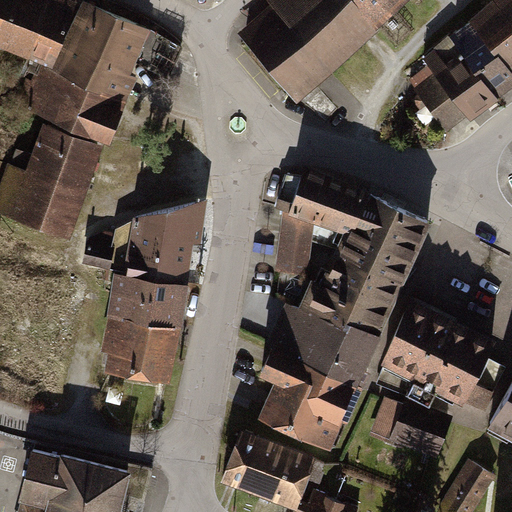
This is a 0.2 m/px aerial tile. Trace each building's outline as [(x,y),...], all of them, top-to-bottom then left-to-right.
[(168,27),(87,0),(0,0),(0,43),(51,61),(43,84),(31,80),(22,107),(138,147),(150,110),(140,107),(155,63),(181,72),(190,44),(165,36),(168,27)] [(427,0),(279,0),(282,3),(248,34),(313,105),(427,0)] [(511,101),(511,0),(490,0),(423,59),(438,76),(421,90),(461,135),(488,112),(491,120),(511,101)] [(0,189),(0,213),(85,242),(118,146),(57,126),(43,169),(11,158),(0,189)] [(453,224),(322,166),(305,212),(285,210),(281,269),(318,273),(320,217),(349,230),(313,308),(296,300),(280,335),(294,343),(279,375),(295,381),(275,414),(348,449),(369,404),(377,408),(385,391),(396,364),(420,297),(453,224)] [(221,199),(146,216),(134,271),(128,269),(110,351),(120,353),(116,373),(185,389),(208,287),(202,285),(221,199)] [(511,356),(511,335),(433,298),(402,364),(490,405),(511,356)] [(466,416),(411,396),(396,438),(451,458),(466,416)] [(339,458),(257,429),(237,483),(307,507),(304,511),(366,511),(367,510),(325,495),(339,458)] [(62,455),(34,449),(18,511),(118,511),(128,469),(63,453),(62,455)] [(479,511),(501,474),(471,457),(439,511),(479,511)]
